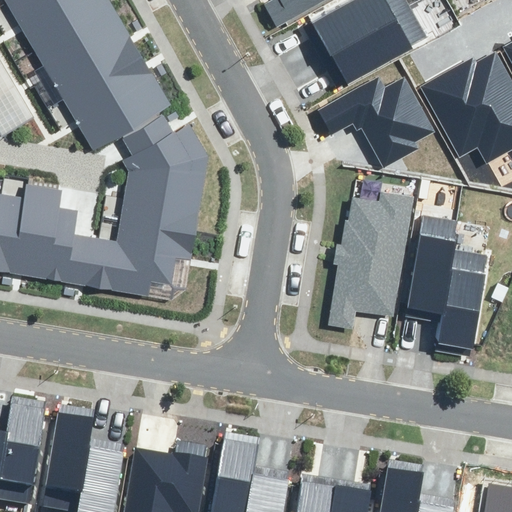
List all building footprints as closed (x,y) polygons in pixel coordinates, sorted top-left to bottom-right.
[(111,0),(7,0),(35,46),(111,0)] [(142,49),(112,0),(111,0),(35,46),(64,95),(142,49)] [(260,0),(270,18),(302,0),(260,0)] [(398,0),(341,0),(307,19),(339,76),(416,32),(398,0)] [(511,42),(503,47),(511,64),(511,42)] [(0,48),(0,122),(4,129),(35,111),(0,48)] [(419,86),(457,157),(479,146),(487,163),(511,150),(511,85),(492,48),(419,86)] [(171,98),(142,49),(64,95),(94,144),(171,98)] [(319,110),(331,133),(352,122),(379,171),(419,150),(415,142),(435,131),(405,76),(385,87),(380,77),(319,110)] [(96,231),(71,227),(63,274),(171,293),(186,283),(210,149),(186,119),(175,126),(163,110),(118,140),(132,164),(117,235),(96,231)] [(22,193),(4,190),(0,212),(0,262),(63,274),(71,227),(76,201),(59,198),(61,183),(25,176),(22,193)] [(336,199),(317,314),(354,320),(357,302),(383,306),(402,186),(368,181),(365,203),(336,199)] [(406,300),(441,306),(452,243),(457,215),(422,209),(406,300)] [(441,306),(437,332),(471,338),(486,249),(452,243),(441,306)] [(8,425),(0,466),(0,478),(34,485),(50,399),(14,392),(8,425)] [(48,491),(84,497),(93,445),(100,412),(64,405),(48,491)] [(212,511),(249,511),(255,483),(261,450),(226,444),(212,511)] [(114,511),(127,451),(93,445),(84,497),(80,511),(114,511)] [(139,449),(127,511),(195,511),(205,454),(177,449),(176,455),(139,449)] [(379,511),(416,511),(420,493),(426,460),(390,453),(379,511)] [(301,474),(294,511),(327,511),(334,479),(301,474)] [(334,479),(327,511),(360,511),(366,485),(334,479)] [(284,511),(288,489),(255,483),(249,511),(284,511)] [(511,511),(511,490),(491,486),(486,511),(511,511)] [(450,511),(453,499),(420,493),(416,511),(450,511)]
